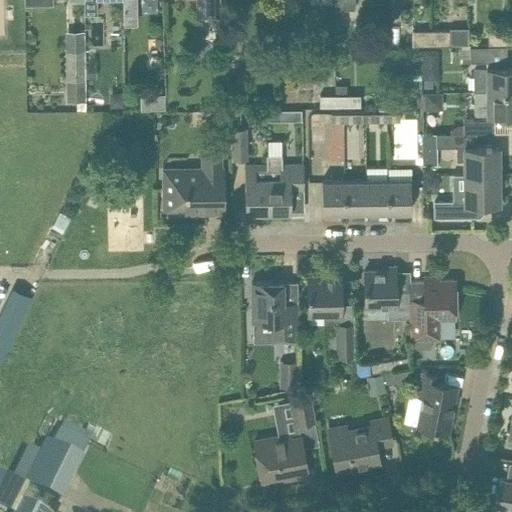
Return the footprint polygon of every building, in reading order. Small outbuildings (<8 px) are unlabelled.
[(98,13),(97,0),(84,0),(85,13),(98,13)] [(198,0),(199,13),(220,13),(220,0),(198,0)] [(355,9),(355,0),(335,0),(335,9),(355,9)] [(433,44),(432,28),(413,29),(414,44),(433,44)] [(449,44),(449,29),(447,29),(432,28),(433,44),(449,44)] [(506,43),(506,29),(488,29),(488,43),(506,43)] [(462,61),(487,61),(487,43),(462,44),(462,61)] [(423,48),(424,78),(440,78),(439,47),(423,48)] [(85,49),(66,49),(68,101),(86,100),(85,49)] [(487,89),(487,90),(511,90),(511,66),(473,67),(474,90),(487,89)] [(136,97),(136,87),(125,88),(126,97),(136,97)] [(511,90),(487,90),(487,102),(474,102),(475,112),(476,114),(487,114),(511,114),(511,90)] [(156,91),(140,91),(140,107),(141,107),(156,107),(156,91)] [(443,92),(425,91),(424,106),(442,107),(443,92)] [(336,93),(320,93),(321,106),(336,106),(336,93)] [(361,93),(336,93),(336,106),(361,106),(361,93)] [(242,117),(241,108),(231,108),(232,118),(242,117)] [(301,108),(282,109),(282,119),(301,119),(301,108)] [(388,120),(388,111),(375,111),(375,121),(388,120)] [(400,111),(388,111),(388,120),(400,120),(400,111)] [(343,121),(343,112),(331,112),(332,121),(343,121)] [(357,112),(343,112),(343,121),(357,121),(357,112)] [(463,116),(463,132),(493,132),(493,118),(475,119),(470,116),(463,116)] [(247,125),(231,125),(232,158),(248,158),(247,125)] [(452,146),(452,132),(436,133),(422,133),(422,163),(437,163),(436,146),(452,146)] [(465,160),(465,174),(499,173),(499,145),(457,145),(457,160),(465,160)] [(268,167),(268,211),(291,211),(291,189),(304,189),(304,163),(282,163),(282,152),(267,153),(268,167)] [(164,167),(163,208),(193,207),(193,212),(224,212),(223,166),(222,166),(222,153),(202,153),(203,167),(164,167)] [(268,211),(268,167),(256,167),(256,164),(245,164),(246,211),(268,211)] [(499,173),(465,174),(465,187),(457,187),(457,201),(435,201),(435,215),(479,215),(484,210),(484,201),(499,201),(499,173)] [(411,178),(389,179),(389,210),(411,209),(411,178)] [(345,210),(344,179),(322,179),(322,210),(345,210)] [(366,179),(344,179),(345,210),(367,210),(366,179)] [(389,179),(366,179),(367,210),(389,210),(389,179)] [(410,317),(411,300),(410,281),(410,290),(396,290),(396,269),(365,270),(365,304),(387,304),(388,317),(410,317)] [(341,315),(341,275),(309,276),(309,313),(325,313),(324,323),(338,323),(338,315),(341,315)] [(455,316),(455,279),(425,279),(425,280),(410,281),(411,300),(410,317),(411,338),(412,337),(413,348),(432,348),(431,337),(438,337),(438,316),(455,316)] [(252,281),(252,301),(253,320),(276,319),(276,340),(297,340),(297,303),(284,303),(283,281),(252,281)] [(0,314),(0,338),(10,342),(31,296),(14,287),(0,314)] [(355,355),(354,323),(338,323),(338,355),(355,355)] [(417,424),(448,430),(457,385),(438,381),(439,375),(422,372),(417,395),(423,396),(417,424)] [(384,373),(368,375),(370,392),(386,390),(384,373)] [(315,420),(310,394),(293,397),(298,423),(315,420)] [(330,434),(333,448),(337,467),(380,459),(377,444),(392,441),(388,417),(371,420),(372,426),(330,434)] [(49,511),(23,498),(29,486),(62,502),(85,456),(83,455),(90,443),(89,442),(93,434),(64,421),(59,429),(60,429),(54,440),(47,437),(43,444),(34,440),(15,477),(6,472),(0,483),(0,506),(10,511),(49,511)] [(255,440),(258,458),(262,477),(293,472),(294,475),(308,473),(301,431),(255,440)] [(511,479),(500,477),(495,503),(511,506),(510,510),(511,510),(511,479)]
